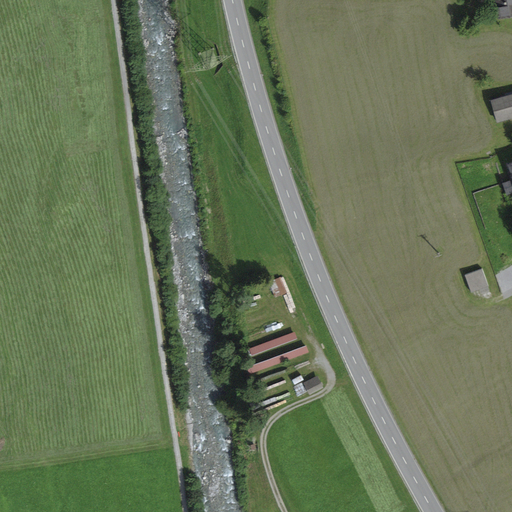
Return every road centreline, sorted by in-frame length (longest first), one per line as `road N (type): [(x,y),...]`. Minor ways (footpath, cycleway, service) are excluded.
road 1 (secondary): [(233,0),(256,96),(319,280),(434,511)]
road 2 (track): [(186,511),(113,0)]
